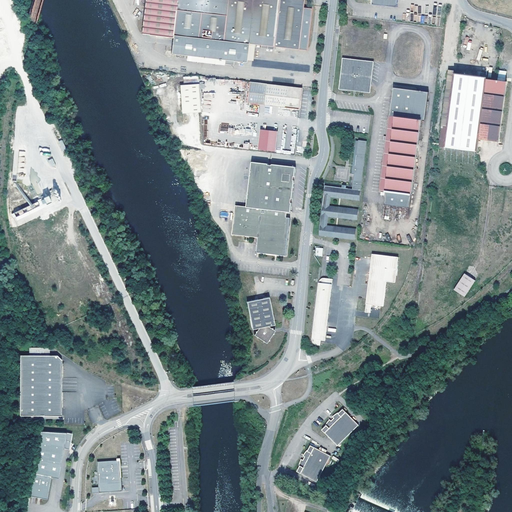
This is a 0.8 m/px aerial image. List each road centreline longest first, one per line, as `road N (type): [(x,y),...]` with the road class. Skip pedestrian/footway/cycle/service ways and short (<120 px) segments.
road 1 (tertiary): [(296,335),(312,183),(324,150),(333,0)]
road 2 (tertiary): [(267,379),(178,395),(118,423)]
road 3 (tertiary): [(146,433),(153,413),(169,403),(272,387)]
road 4 (unknown): [(384,80),(393,30),(411,27),(429,45),(425,75),(414,82)]
road 5 (unclassified): [(272,387),(259,511)]
